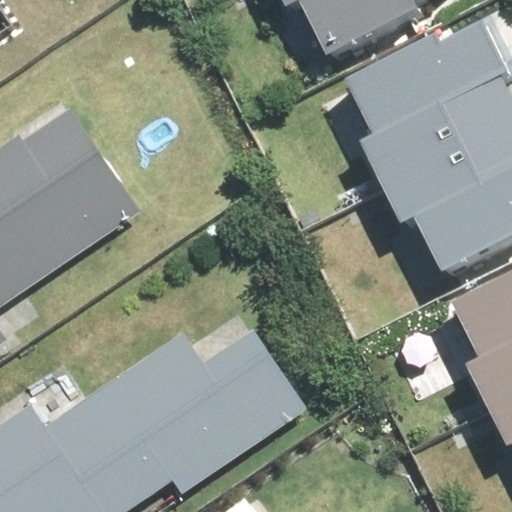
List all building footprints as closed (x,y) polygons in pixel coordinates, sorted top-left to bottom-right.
[(295,0),(299,7),(312,1),(338,54),(428,12),(425,6),(436,0),(295,0)] [(447,36),(358,79),(385,134),(372,140),(392,181),(511,124),(511,78),(511,77),(511,76),(511,58),(495,23),(451,44),(447,36)] [(13,147),(6,138),(0,142),(0,298),(126,211),(59,115),(13,147)] [(511,124),(392,181),(412,223),(426,217),(451,270),(511,241),(511,124)] [(511,280),(466,303),(492,358),(480,364),(499,405),(511,399),(511,280)] [(0,511),(132,511),(172,485),(181,497),(302,412),(249,338),(201,371),(177,338),(43,433),(27,411),(0,429),(0,511)] [(511,399),(499,405),(511,431),(511,399)]
